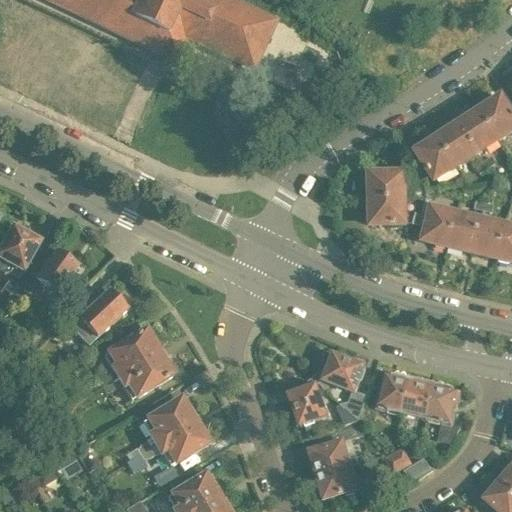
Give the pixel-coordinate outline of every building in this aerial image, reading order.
[(41,0),(160,55),(164,47),(180,54),(188,39),(252,69),(273,23),(222,0),(41,0)] [(499,142),(511,133),(511,115),(502,99),(492,105),(489,104),(482,109),(481,113),(480,113),(499,142)] [(478,156),(499,142),(480,113),(459,127),(478,156)] [(457,170),(478,156),(459,127),(438,141),(457,170)] [(426,148),(416,155),(435,184),(457,170),(438,141),(437,142),(433,141),(427,145),(426,148)] [(491,159),(483,164),(488,171),(495,166),(491,159)] [(480,176),(488,171),(483,164),(476,169),(480,176)] [(424,181),(419,171),(412,175),(417,185),(424,181)] [(368,189),(368,202),(405,201),(404,176),(369,177),(370,188),(368,189)] [(414,186),(414,200),(426,200),(425,185),(414,186)] [(439,192),(427,192),(427,201),(439,201),(439,192)] [(405,227),(405,201),(368,202),(368,214),(370,216),(371,228),(405,227)] [(474,210),(483,213),(485,205),(476,202),(474,210)] [(493,207),(485,205),(483,213),(492,215),(493,207)] [(446,249),(448,249),(456,216),(431,210),(423,243),(434,246),(436,249),(443,250),(446,249)] [(423,218),(415,216),(412,227),(420,229),(423,218)] [(448,249),(472,255),(480,222),(456,216),(448,249)] [(480,222),(472,255),(497,261),(505,228),(480,222)] [(511,229),(505,228),(497,261),(498,262),(500,264),(507,267),(510,265),(511,265),(511,229)] [(18,282),(39,245),(26,238),(26,234),(19,231),(15,232),(13,230),(0,252),(0,275),(3,277),(7,275),(18,282)] [(56,254),(35,283),(56,299),(78,270),(56,254)] [(0,295),(0,297),(10,304),(20,290),(9,283),(0,295)] [(109,293),(78,322),(97,341),(127,312),(109,293)] [(42,319),(51,310),(44,303),(35,312),(42,319)] [(112,385),(160,356),(146,333),(108,356),(116,369),(112,372),(114,375),(99,384),(102,391),(112,385)] [(367,399),(356,394),(365,369),(339,359),(339,358),(332,355),(328,367),(330,367),(323,385),(352,396),(348,404),(341,407),(359,424),(367,399)] [(174,379),(160,356),(112,385),(116,391),(122,387),(124,391),(128,388),(136,402),(174,379)] [(402,418),(410,383),(407,382),(406,379),(399,378),(397,380),(385,377),(376,412),(402,418)] [(413,383),(410,383),(402,418),(427,424),(435,389),(423,386),(422,383),(416,381),(413,383)] [(112,385),(102,391),(105,395),(110,394),(116,391),(112,385)] [(441,427),(440,432),(437,445),(452,448),(461,430),(452,428),(460,395),(447,392),(446,389),(441,388),(438,390),(435,389),(427,424),(441,427)] [(328,421),(316,389),(289,399),(301,431),(328,421)] [(151,442),(147,445),(150,451),(195,424),(181,401),(147,422),(155,435),(149,439),(151,442)] [(209,447),(195,424),(150,451),(154,457),(159,454),(161,458),(167,454),(175,468),(209,447)] [(313,440),(316,452),(309,454),(317,479),(351,469),(358,467),(350,442),(363,438),(360,426),(313,440)] [(138,452),(140,457),(150,451),(147,445),(140,448),(138,452)] [(140,457),(138,452),(137,451),(125,458),(128,464),(140,457)] [(148,461),(154,457),(150,451),(140,457),(143,461),(148,461)] [(412,467),(403,451),(385,461),(394,477),(412,467)] [(64,475),(77,468),(70,457),(57,465),(64,475)] [(140,457),(128,464),(127,465),(134,476),(147,468),(143,461),(140,457)] [(173,466),(156,476),(162,487),(180,477),(173,466)] [(37,476),(43,487),(60,478),(53,467),(37,476)] [(503,479),(500,483),(511,493),(511,468),(508,473),(507,473),(503,478),(503,479)] [(351,469),(317,479),(324,504),(359,493),(351,469)] [(416,481),(409,471),(404,474),(410,484),(416,481)] [(198,511),(219,499),(205,476),(171,497),(179,510),(176,511),(198,511)] [(493,511),(511,511),(511,493),(500,483),(497,486),(496,486),(493,491),(483,503),(493,511)] [(7,497),(0,501),(4,508),(12,504),(7,497)] [(226,511),(219,499),(198,511),(226,511)]
